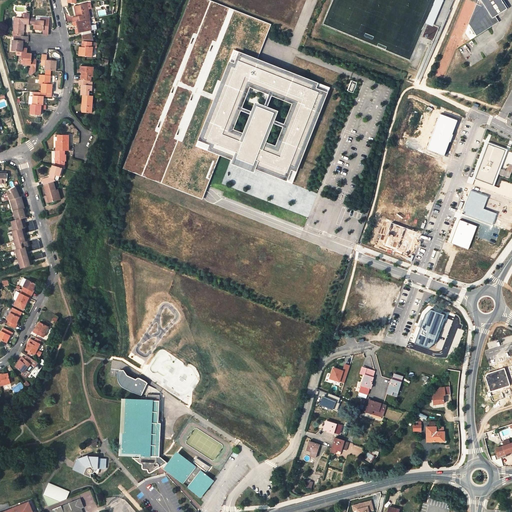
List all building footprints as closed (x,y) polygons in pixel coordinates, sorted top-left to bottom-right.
[(256,62),(254,61),(269,25),(205,0),(189,0),(124,167),(200,197),(203,191),(219,151),(221,152),(256,62)] [(438,41),(450,11),(449,10),(453,0),(437,0),(428,21),(430,22),(430,24),(428,23),(423,35),(434,40),(438,41)] [(507,9),(500,0),(479,0),(478,1),(469,24),(477,36),(491,27),(490,25),(497,20),(495,17),(507,9)] [(87,4),(75,6),(77,17),(72,18),(73,22),(89,18),(88,15),(89,15),(87,4)] [(24,18),(15,17),(14,30),(15,30),(15,35),(18,35),(23,35),(24,23),(29,24),(30,18),(30,14),(25,13),(24,18)] [(49,29),(49,27),(49,19),(45,18),(44,21),(36,20),(35,24),(35,28),(35,29),(44,29),(43,33),(48,34),(49,29)] [(78,28),(79,33),(83,32),(90,31),(91,30),(95,30),(96,29),(95,25),(94,25),(90,26),(89,22),(89,18),(73,22),(74,26),(77,25),(79,25),(79,28),(78,28)] [(14,40),(13,50),(17,51),(17,55),(22,55),(23,48),(22,48),(23,41),(28,42),(28,36),(23,35),(18,35),(17,41),(14,40)] [(85,56),(92,57),(93,47),(91,47),(92,42),(83,41),(82,47),(82,51),(80,50),(79,56),(85,56)] [(21,63),(31,64),(30,69),(29,69),(28,73),(31,76),(33,73),(36,71),(36,69),(36,63),(37,59),(32,58),(32,54),(27,53),(27,48),(23,48),(22,55),(21,63)] [(56,71),(57,61),(47,60),(47,55),(42,55),(41,59),(41,64),(46,65),(45,70),(51,71),(56,71)] [(327,90),(256,62),(221,152),(291,180),(327,90)] [(93,68),(81,66),(81,72),(83,72),(82,80),(90,80),(91,72),(93,72),(93,68)] [(40,74),(39,84),(42,84),(41,92),(51,93),(52,84),(50,84),(51,71),(45,70),(45,75),(40,74)] [(89,91),(91,91),(92,81),(80,80),(79,85),(82,85),(81,95),(83,95),(88,95),(89,91)] [(354,92),(357,82),(351,80),(348,90),(354,92)] [(43,105),(43,96),(45,96),(51,97),(51,93),(41,92),(34,92),(33,96),(29,96),(28,103),(32,104),(43,105)] [(83,95),(82,112),(92,113),(93,96),(83,95)] [(32,104),(31,114),(40,115),(40,109),(45,110),(45,105),(43,105),(32,104)] [(511,233),(511,143),(494,134),(474,188),(451,245),(491,261),(511,233)] [(68,136),(58,136),(58,151),(65,150),(68,151),(68,136)] [(55,151),(55,166),(62,168),(64,169),(65,169),(65,162),(65,155),(65,150),(58,151),(56,151),(55,151)] [(52,165),(50,174),(55,175),(60,177),(62,168),(55,166),(52,165)] [(49,202),(58,199),(56,191),(53,182),(44,184),(49,202)] [(21,268),(30,265),(29,261),(31,261),(29,256),(27,256),(26,252),(28,252),(27,247),(28,246),(27,241),(25,242),(24,238),(23,234),(25,233),(23,228),(25,228),(23,223),(21,223),(20,219),(22,218),(25,218),(24,214),(26,213),(21,196),(19,191),(17,191),(15,188),(7,192),(10,200),(16,220),(11,221),(14,231),(12,231),(17,250),(16,250),(21,268)] [(34,287),(36,284),(27,280),(23,278),(20,285),(23,287),(25,288),(23,291),(22,290),(20,293),(17,291),(14,296),(14,299),(17,300),(25,305),(27,301),(29,297),(30,298),(33,292),(32,291),(34,287)] [(435,343),(445,315),(430,309),(425,314),(415,344),(429,349),(435,343)] [(19,317),(10,313),(7,320),(9,321),(7,324),(15,329),(17,325),(16,325),(18,320),(19,317)] [(49,327),(40,322),(38,326),(36,330),(35,329),(33,332),(43,337),(49,327)] [(13,333),(5,328),(3,332),(2,332),(1,331),(0,333),(0,339),(7,342),(10,335),(12,336),(13,333)] [(35,341),(30,339),(29,342),(30,342),(28,346),(26,350),(35,354),(39,357),(41,353),(37,350),(40,344),(35,341)] [(24,359),(22,357),(20,359),(21,360),(18,364),(15,367),(23,373),(22,375),(26,378),(29,374),(25,371),(30,364),(34,367),(38,363),(27,356),(24,359)] [(343,370),(333,367),(328,381),(343,386),(350,365),(345,363),(343,370)] [(375,371),(367,368),(365,375),(359,391),(368,394),(375,371)] [(119,381),(141,394),(146,384),(140,381),(141,380),(141,379),(140,378),(139,377),(137,377),(137,378),(136,378),(122,370),(120,371),(119,372),(118,374),(117,375),(117,376),(117,378),(118,380),(119,381)] [(0,385),(10,383),(8,374),(4,375),(1,376),(0,374),(0,373),(0,385)] [(396,395),(403,376),(394,374),(389,389),(388,389),(387,392),(396,395)] [(450,387),(439,388),(433,396),(434,405),(444,403),(443,396),(451,395),(450,387)] [(157,437),(157,434),(160,434),(161,422),(158,422),(158,419),(161,419),(161,410),(159,410),(159,394),(147,394),(147,400),(124,399),(124,404),(122,455),(124,455),(132,455),(132,457),(136,458),(136,460),(139,462),(142,464),(142,467),(143,468),(144,468),(146,468),(148,469),(149,472),(151,472),(158,466),(158,468),(161,469),(166,462),(159,457),(160,437),(157,437)] [(376,414),(382,417),(386,405),(383,404),(367,399),(366,402),(363,410),(371,413),(372,410),(377,411),(376,414)] [(336,425),(337,424),(326,420),(324,429),(340,434),(342,427),(336,425)] [(436,427),(436,426),(435,426),(429,426),(426,426),(427,441),(445,441),(444,432),(436,432),(436,427)] [(342,449),(346,450),(349,442),(344,440),(345,440),(335,437),(331,448),(330,451),(335,453),(336,449),(341,451),(342,449)] [(310,456),(315,457),(320,444),(309,440),(306,450),(311,451),(310,456)] [(505,445),(496,448),(498,454),(499,456),(503,454),(511,451),(511,442),(510,443),(505,445)] [(167,471),(199,495),(210,479),(203,472),(204,470),(194,462),(192,464),(179,454),(178,455),(177,453),(165,469),(167,471)] [(79,461),(75,472),(92,479),(95,476),(94,475),(95,473),(98,474),(98,470),(104,470),(106,468),(107,460),(99,460),(89,459),(89,458),(80,462),(79,461)] [(298,484),(311,489),(313,483),(300,479),(298,484)] [(48,505),(48,506),(67,498),(70,492),(49,483),(44,495),(48,505)] [(81,511),(80,508),(81,508),(78,499),(53,509),(53,511),(81,511)] [(32,511),(28,501),(0,511),(15,511),(19,511),(21,510),(22,511),(32,511)] [(371,501),(352,506),(354,511),(357,510),(357,511),(368,511),(369,511),(367,507),(372,506),(371,501)]
